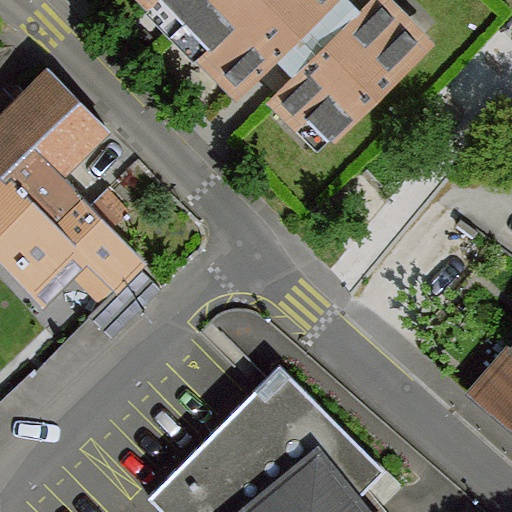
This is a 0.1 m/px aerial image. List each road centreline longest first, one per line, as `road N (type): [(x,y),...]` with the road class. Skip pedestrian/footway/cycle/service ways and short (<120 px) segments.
road 1 (residential): [(511,498),(253,249)]
road 2 (residential): [(253,249),(0,498)]
road 3 (residential): [(253,249),(12,0)]
